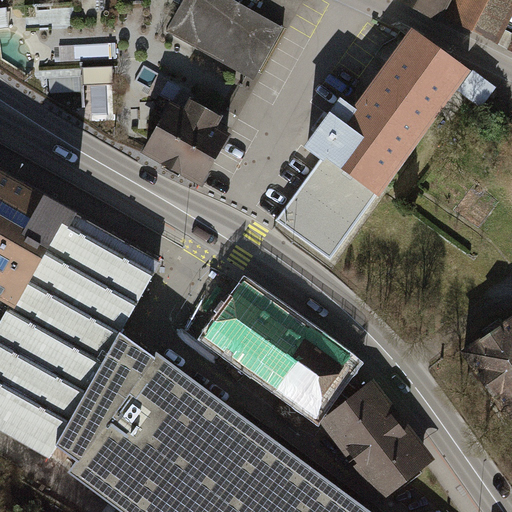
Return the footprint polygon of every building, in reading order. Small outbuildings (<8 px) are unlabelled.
[(278,29),(226,0),(180,0),(162,33),(248,82),(278,29)] [(394,0),(440,25),(445,17),(454,0),(394,0)] [(498,47),(511,20),(511,0),(454,0),(445,17),(498,47)] [(317,166),(278,217),(331,257),(467,74),(408,30),(347,111),(335,102),(297,151),(317,166)] [(112,83),(113,65),(86,65),(85,82),(112,83)] [(166,106),(138,157),(198,190),(226,139),(213,132),(219,121),(186,103),(181,114),(166,106)] [(0,322),(0,432),(74,473),(79,467),(59,453),(126,334),(163,268),(102,234),(108,223),(64,199),(58,208),(0,175),(0,294),(12,301),(0,322)] [(239,284),(199,340),(220,355),(217,359),(255,385),(257,382),(315,423),(349,376),(355,367),(239,284)] [(511,314),(456,354),(505,424),(509,421),(511,425),(511,314)] [(362,511),(126,334),(59,453),(79,467),(74,473),(73,476),(121,511),(362,511)] [(315,423),(321,427),(364,392),(349,376),(315,423)] [(364,392),(321,427),(384,503),(432,463),(370,387),(364,392)]
